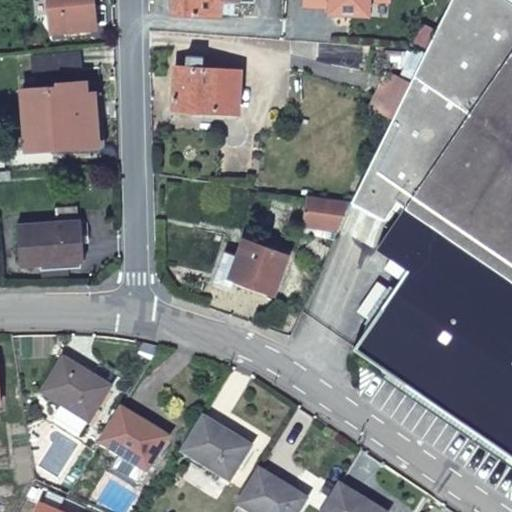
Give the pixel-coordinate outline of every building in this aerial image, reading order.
[(50,0),(53,29),(94,25),(92,0),(50,0)] [(171,0),(171,9),(219,11),(220,0),(171,0)] [(511,0),(446,0),(422,46),(362,175),(395,196),(405,203),(376,245),(390,255),(383,264),(400,276),(354,343),(511,452),(511,0)] [(387,47),(386,63),(405,63),(406,48),(387,47)] [(173,105),(218,107),(220,65),(202,64),(203,54),(187,53),(186,64),(175,64),(173,105)] [(237,108),(240,66),(220,65),(218,107),(237,108)] [(27,146),(57,144),(56,132),(98,130),(94,90),(86,90),(85,79),(23,86),(27,146)] [(56,132),(57,144),(99,142),(98,130),(56,132)] [(362,175),(352,196),(382,216),(395,196),(362,175)] [(338,227),(351,198),(308,192),(303,223),(328,226),(338,227)] [(80,218),(18,221),(19,263),(82,259),(80,218)] [(326,234),(333,237),(338,227),(328,226),(326,234)] [(286,253),(243,238),(237,252),(226,248),(214,279),(230,285),(234,276),(272,290),(286,253)] [(43,390),(60,401),(85,417),(89,419),(109,386),(64,356),(43,390)] [(85,417),(60,401),(53,414),(77,430),(85,417)] [(122,407),(101,440),(120,451),(145,466),(146,467),(167,436),(122,407)] [(205,415),(184,449),(230,478),(251,444),(205,415)] [(137,480),(145,466),(120,451),(112,465),(137,480)] [(259,469),(239,501),(256,511),(297,511),(306,498),(259,469)] [(385,511),(340,484),(322,511),(385,511)] [(59,511),(39,503),(35,511),(59,511)]
